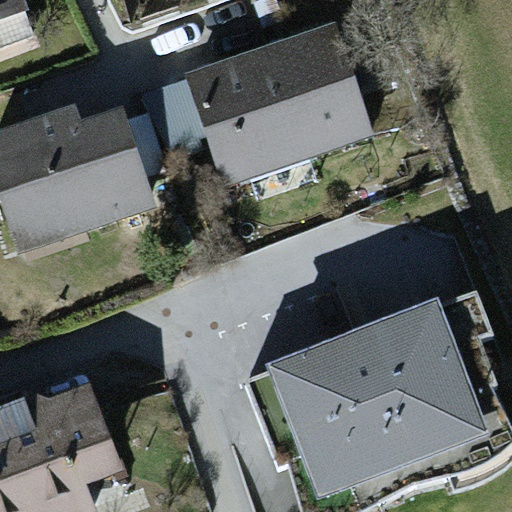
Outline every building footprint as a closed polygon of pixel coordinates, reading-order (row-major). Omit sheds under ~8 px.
[(27,0),(0,0),(0,38),(37,24),(27,0)] [(336,35),(190,84),(228,195),(374,146),(336,35)] [(78,116),(0,141),(0,214),(16,264),(160,217),(126,116),(83,130),(78,116)] [(440,307),(271,374),(324,507),(493,440),(440,307)] [(130,479),(94,391),(52,408),(34,399),(0,411),(0,511),(102,511),(95,493),(130,479)]
